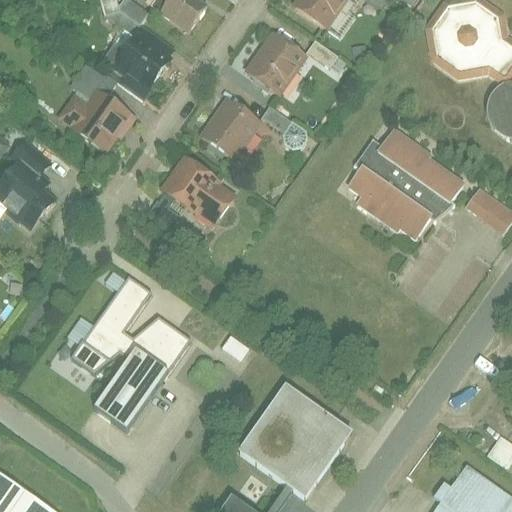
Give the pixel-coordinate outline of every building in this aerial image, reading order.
[(102,0),(106,21),(119,19),(121,29),(146,24),(142,4),(120,8),(118,0),(102,0)] [(173,0),(159,22),(187,41),(205,14),(184,0),(173,0)] [(348,0),(297,0),(287,15),(324,38),(348,0)] [(430,38),(432,70),(458,90),(494,84),(506,95),(502,98),(491,113),(493,133),(501,143),(511,147),(511,34),(509,21),(486,5),(450,8),(430,38)] [(307,62),(270,38),(243,79),(281,103),(307,62)] [(133,42),(107,79),(120,87),(144,104),(169,67),(133,42)] [(338,81),(349,67),(318,43),(308,58),(338,81)] [(75,98),(57,125),(107,159),(130,125),(105,109),(120,87),(107,79),(87,65),(68,93),(75,98)] [(260,129),(223,106),(196,148),(232,172),(260,129)] [(291,136),(286,146),(303,154),(313,132),(270,112),(264,124),(291,136)] [(382,155),(372,148),(340,194),(415,245),(431,223),(448,209),(461,189),(430,168),(433,164),(394,137),(382,155)] [(0,142),(0,160),(9,148),(0,142)] [(22,173),(0,202),(0,215),(38,244),(64,210),(45,195),(61,173),(27,147),(13,166),(22,173)] [(211,236),(235,203),(179,163),(155,196),(211,236)] [(511,217),(478,193),(464,213),(502,240),(511,225),(511,217)] [(128,282),(71,364),(94,380),(120,359),(129,365),(140,349),(133,344),(124,338),(151,298),(128,282)] [(127,438),(191,346),(159,323),(133,344),(140,349),(129,365),(94,415),(127,438)] [(286,394),(240,458),(307,506),(353,442),(286,394)] [(510,473),(511,470),(511,445),(502,439),(489,460),(510,473)] [(511,511),(511,506),(465,475),(439,511),(511,511)] [(46,511),(0,479),(0,511),(46,511)] [(256,511),(239,501),(231,511),(256,511)]
